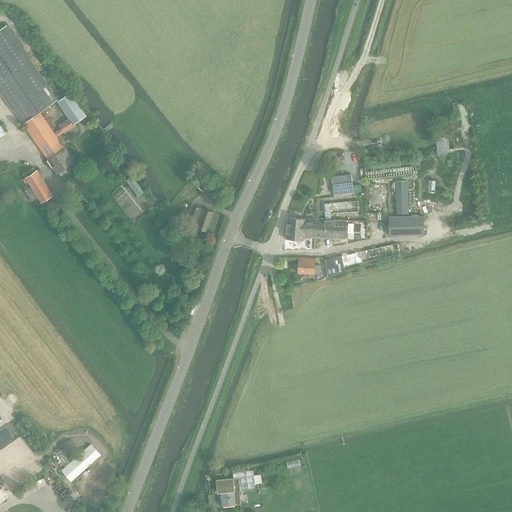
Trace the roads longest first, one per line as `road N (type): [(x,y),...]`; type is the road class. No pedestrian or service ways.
road 1 (secondary): [(127,511),(278,129),(311,0)]
road 2 (track): [(381,0),(341,130),(305,157)]
